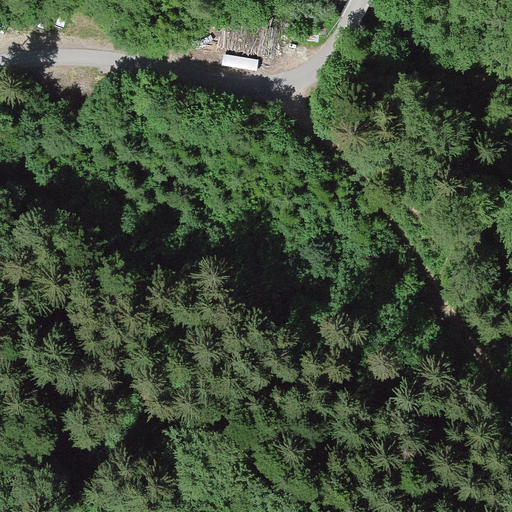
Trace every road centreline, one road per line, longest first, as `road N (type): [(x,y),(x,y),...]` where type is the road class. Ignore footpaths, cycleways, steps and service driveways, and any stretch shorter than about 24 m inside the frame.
road 1 (residential): [(359,0),(337,43),(287,84),(212,84),(85,57),(0,63)]
road 2 (track): [(287,84),(384,203),(457,324),(511,387)]
